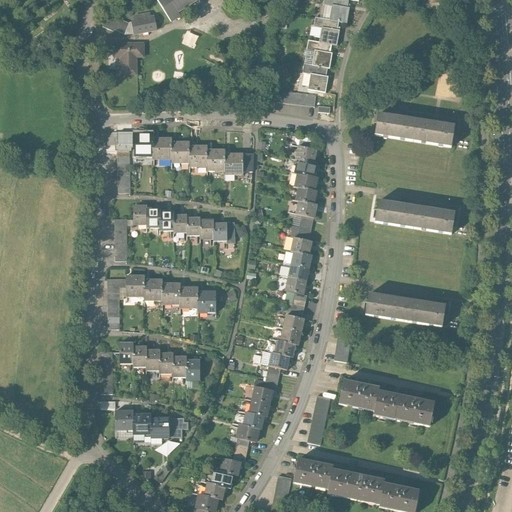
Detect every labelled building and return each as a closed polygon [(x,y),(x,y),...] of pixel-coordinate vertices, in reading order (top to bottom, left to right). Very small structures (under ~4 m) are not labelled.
[(177,12),(195,0),(156,0),(170,22),(180,16),(177,12)] [(323,0),(323,5),(332,6),(348,9),(349,1),(343,0),(323,0)] [(282,5),(279,1),(273,5),(276,9),(282,5)] [(121,10),(121,15),(125,18),(130,17),(133,13),(132,8),(128,5),(123,6),(121,10)] [(339,23),(347,24),(350,10),(348,9),(332,6),(330,21),(339,23)] [(132,23),(135,35),(155,30),(153,19),(149,19),(149,16),(135,18),(136,22),(132,23)] [(108,30),(112,19),(107,17),(102,28),(108,30)] [(314,28),(321,29),(338,32),(339,23),(330,21),(316,18),(314,28)] [(114,31),(118,21),(112,19),(108,30),(113,33),(114,31)] [(120,33),(124,22),(119,20),(118,21),(114,31),(120,33)] [(125,35),(130,24),(124,22),(120,33),(125,35)] [(135,35),(132,23),(130,24),(125,35),(135,35)] [(332,46),(336,47),(339,32),(338,32),(321,29),(319,44),(332,46)] [(196,47),(200,35),(186,31),(182,43),(196,47)] [(307,50),(315,51),(330,54),(332,46),(319,44),(308,42),(307,50)] [(136,74),(136,56),(144,56),(144,44),(114,44),(114,47),(114,52),(114,57),(122,56),(122,74),(136,74)] [(328,69),(330,70),(333,55),(330,54),(315,51),(312,67),(328,69)] [(326,78),(328,69),(312,67),(304,65),(303,74),(311,75),(326,78)] [(308,91),(326,94),(329,79),(326,78),(311,75),(308,91)] [(277,85),(276,92),(290,94),(291,82),(285,81),(284,86),(277,85)] [(315,109),(316,97),(290,94),(276,92),(274,92),(273,104),(315,109)] [(375,136),(413,143),(416,122),(379,116),(375,136)] [(454,128),(416,122),(413,143),(451,149),(454,128)] [(136,156),(154,156),(154,139),(154,135),(136,135),(136,156)] [(301,138),(299,148),(306,149),(308,140),(301,138)] [(154,160),(172,160),(172,143),(172,139),(154,139),(154,156),(154,160)] [(172,164),(190,164),(190,147),(190,143),(172,143),(172,160),(172,164)] [(190,167),(208,167),(208,151),(208,147),(190,147),(190,164),(190,167)] [(296,161),(299,162),(315,165),(317,152),(306,149),(299,148),(296,161)] [(208,171),(225,171),(225,155),(225,151),(208,151),(208,167),(208,171)] [(129,152),(117,152),(118,195),(131,194),(129,152)] [(243,155),(225,155),(225,171),(225,175),(243,175),(243,155)] [(296,175),(298,175),(314,179),(317,166),(315,165),(299,162),(296,175)] [(296,188),(299,189),(315,193),(318,180),(314,179),(298,175),(296,188)] [(296,202),(299,203),(315,206),(317,193),(315,193),(299,189),(296,202)] [(317,207),(315,206),(299,203),(296,216),(314,219),(317,207)] [(375,224),(413,230),(417,209),(378,203),(375,224)] [(133,226),(147,225),(147,210),(147,206),(133,207),(133,220),(133,226)] [(147,228),(160,228),(160,213),(160,209),(147,210),(147,225),(147,228)] [(455,215),(417,209),(413,230),(452,236),(455,215)] [(262,210),(255,212),(257,219),(263,217),(262,210)] [(160,232),(174,232),(173,216),(173,213),(160,213),(160,228),(160,232)] [(295,215),(292,226),(312,231),(314,219),(296,216),(295,215)] [(174,234),(187,234),(187,219),(187,216),(173,216),(174,232),(174,234)] [(187,236),(200,236),(200,221),(200,219),(187,219),(187,234),(187,236)] [(115,262),(127,262),(127,226),(127,221),(115,221),(115,262)] [(200,239),(214,239),(214,225),(214,221),(200,221),(200,236),(200,239)] [(227,224),(214,225),(214,239),(214,242),(227,242),(227,224)] [(234,224),(227,224),(227,242),(227,244),(235,244),(234,224)] [(309,242),(312,231),(292,226),(289,226),(286,237),(295,239),(309,242)] [(245,227),(237,230),(240,238),(248,235),(245,227)] [(292,252),(295,253),(310,256),(313,243),(309,242),(295,239),(292,252)] [(295,253),(292,266),(310,270),(313,257),(310,256),(295,253)] [(292,266),(289,279),(307,283),(310,270),(292,266)] [(126,297),(144,297),(144,280),(144,276),(126,276),(126,281),(126,297)] [(304,296),(307,283),(289,279),(286,292),(287,292),(304,296)] [(144,301),(162,301),(162,284),(162,280),(144,280),(144,297),(144,301)] [(107,331),(119,331),(119,297),(119,281),(107,281),(107,331)] [(162,305),(180,305),(180,288),(180,284),(162,284),(162,301),(162,305)] [(180,309),(198,309),(198,292),(198,288),(180,288),(180,305),(180,309)] [(237,300),(233,291),(228,293),(231,302),(237,300)] [(216,292),(198,292),(198,309),(198,313),(216,313),(216,292)] [(307,297),(304,296),(287,292),(285,304),(289,305),(305,308),(307,297)] [(365,316),(403,322),(407,301),(369,296),(365,316)] [(445,307),(407,301),(403,322),(441,328),(445,307)] [(302,320),(305,308),(289,305),(286,317),(302,320)] [(286,317),(284,330),(302,334),(305,321),(302,320),(286,317)] [(299,347),(302,334),(284,330),(281,343),(296,346),(299,347)] [(338,337),(334,362),(347,364),(351,339),(338,337)] [(278,342),(275,355),(290,358),(293,359),(296,346),(281,343),(278,342)] [(120,365),(133,365),(133,348),(133,344),(120,345),(120,365)] [(133,368),(147,368),(146,351),(146,348),(133,348),(133,365),(133,368)] [(147,372),(160,372),(160,355),(159,351),(146,351),(147,368),(147,372)] [(112,354),(100,354),(101,396),(113,396),(112,354)] [(287,371),(290,358),(275,355),(272,354),(269,367),(281,370),(287,371)] [(160,375),(173,375),(173,358),(173,355),(160,355),(160,372),(160,375)] [(173,379),(186,379),(186,362),(186,358),(173,358),(173,375),(173,379)] [(200,362),(186,362),(186,379),(186,382),(188,382),(200,382),(200,362)] [(281,370),(269,367),(264,391),(273,393),(276,393),(281,370)] [(379,394),(380,390),(344,383),(339,406),(375,413),(379,394)] [(255,389),(252,402),(271,406),(273,393),(264,391),(255,389)] [(224,397),(218,394),(215,401),(221,404),(224,397)] [(374,417),(402,423),(407,400),(379,394),(375,413),(374,417)] [(317,398),(308,444),(320,446),(329,400),(317,398)] [(434,406),(407,400),(402,423),(429,429),(434,406)] [(116,410),(115,401),(99,402),(100,411),(116,410)] [(268,419),(271,406),(252,402),(249,415),(265,418),(268,419)] [(115,431),(133,431),(133,415),(133,412),(115,412),(115,431)] [(262,431),(265,418),(249,415),(247,414),(244,427),(259,430),(262,431)] [(133,435),(151,435),(151,420),(151,415),(133,415),(133,431),(133,435)] [(168,419),(151,420),(151,435),(151,439),(168,438),(168,419)] [(256,444),(259,430),(244,427),(241,426),(238,440),(250,443),(256,444)] [(241,465),(245,465),(250,443),(238,440),(233,463),(241,465)] [(223,461),(221,474),(234,477),(238,478),(241,465),(233,463),(223,461)] [(294,485),(328,492),(332,473),(333,468),(298,462),(294,485)] [(216,473),(213,486),(226,489),(231,490),(234,477),(221,474),(216,473)] [(327,496),(353,501),(358,478),(332,473),(328,492),(327,496)] [(285,511),(291,479),(278,477),(271,511),(285,511)] [(384,483),(358,478),(353,501),(379,506),(383,486),(384,483)] [(208,485),(205,498),(219,501),(223,502),(226,489),(213,486),(208,485)] [(414,511),(418,493),(383,486),(379,506),(379,509),(394,511),(414,511)] [(216,511),(219,501),(205,498),(200,496),(197,510),(207,511),(216,511)]
